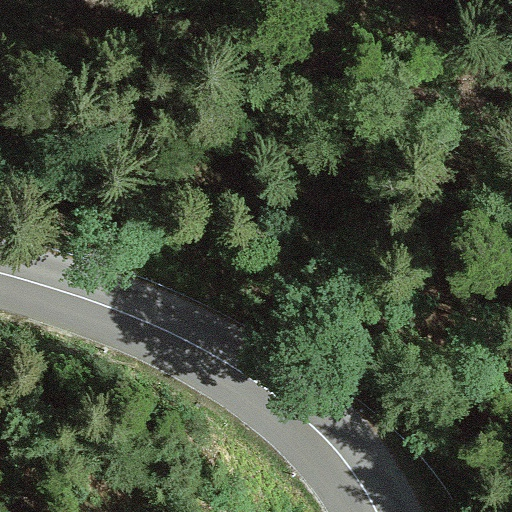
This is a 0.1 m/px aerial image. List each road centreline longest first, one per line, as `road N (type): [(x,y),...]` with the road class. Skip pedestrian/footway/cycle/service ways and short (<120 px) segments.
road 1 (secondary): [(0,269),(185,340),(284,401),(335,452),(375,511)]
road 2 (track): [(511,120),(97,0)]
